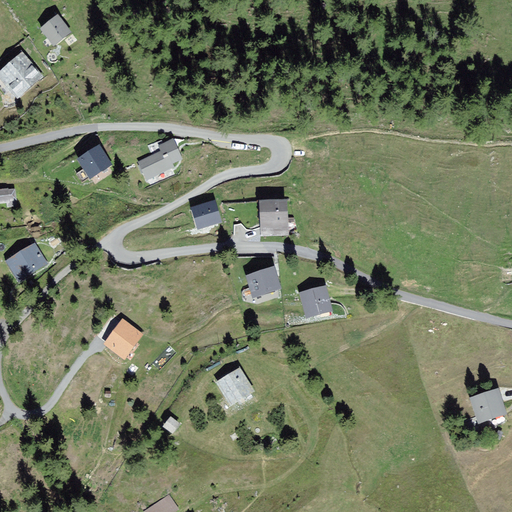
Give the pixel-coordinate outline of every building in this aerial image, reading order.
[(57,15),(40,29),(56,47),(72,33),(57,15)] [(23,53),(0,73),(0,79),(18,100),(44,77),(23,53)] [(160,142),(135,152),(148,183),(173,172),(160,142)] [(98,147),(77,160),(90,181),(112,168),(98,147)] [(0,190),(0,203),(16,202),(15,189),(0,190)] [(215,201),(190,208),(197,231),(221,223),(215,201)] [(287,202),(261,202),(261,232),(288,232),(287,202)] [(31,248),(7,263),(20,283),(44,268),(31,248)] [(275,268),(246,279),(256,306),(285,296),(275,268)] [(326,288),(299,296),(306,320),(333,313),(326,288)] [(122,320),(103,347),(123,362),(142,335),(122,320)] [(239,372),(216,385),(230,409),(253,396),(239,372)] [(499,389),(468,400),(477,425),(508,414),(499,389)] [(179,426),(169,419),(162,429),(172,436),(179,426)] [(169,495),(142,511),(173,511),(178,509),(169,495)]
